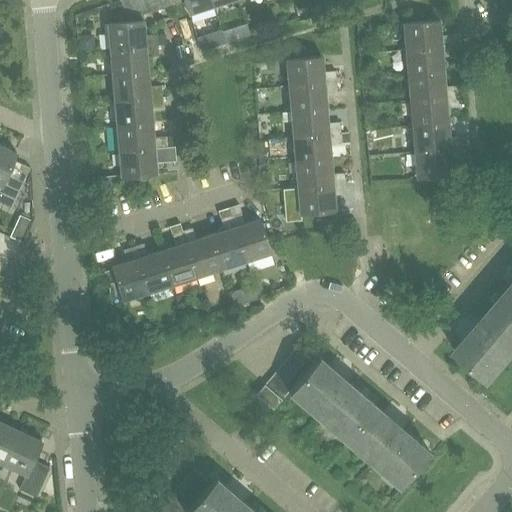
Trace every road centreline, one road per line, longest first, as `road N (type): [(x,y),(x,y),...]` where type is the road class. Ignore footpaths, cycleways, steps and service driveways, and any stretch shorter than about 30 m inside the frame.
road 1 (residential): [(409,359),(330,294),(292,303),(156,380)]
road 2 (residential): [(300,511),(156,380)]
road 3 (residential): [(63,240),(240,191)]
road 4 (residential): [(409,359),(511,239)]
road 5 (residential): [(76,394),(63,240)]
road 6 (residential): [(53,140),(43,0)]
road 7 (residential): [(511,444),(409,359)]
